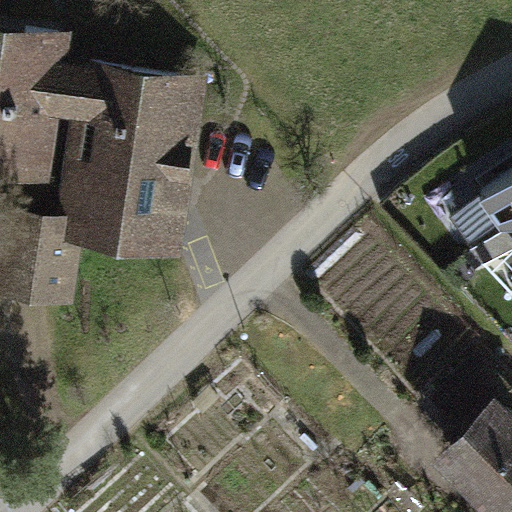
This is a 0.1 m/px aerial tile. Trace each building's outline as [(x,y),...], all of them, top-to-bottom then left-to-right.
[(196,74),(91,59),(90,65),(55,60),(56,53),(47,52),(50,28),(25,24),(25,31),(0,27),(0,148),(41,155),(50,98),(84,103),(83,111),(101,113),(95,156),(76,154),(68,213),(88,216),(88,211),(99,213),(96,231),(142,238),(144,224),(174,229),(196,74)] [(511,214),(511,166),(480,187),(501,216),(511,214)] [(11,282),(67,292),(79,227),(23,217),(11,282)] [(438,394),(468,426),(499,395),(511,385),(480,353),(438,394)] [(468,426),(451,443),(509,500),(511,497),(511,408),(499,395),(468,426)]
